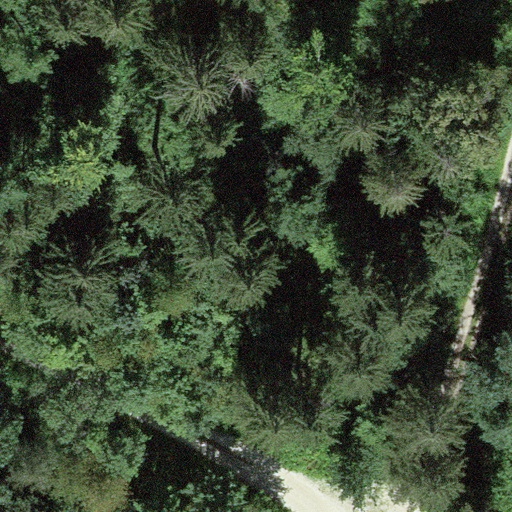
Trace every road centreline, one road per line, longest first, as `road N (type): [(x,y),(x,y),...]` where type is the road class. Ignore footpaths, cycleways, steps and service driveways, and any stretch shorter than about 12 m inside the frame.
road 1 (track): [(328,511),(251,461),(0,329)]
road 2 (track): [(406,511),(458,393),(511,172)]
